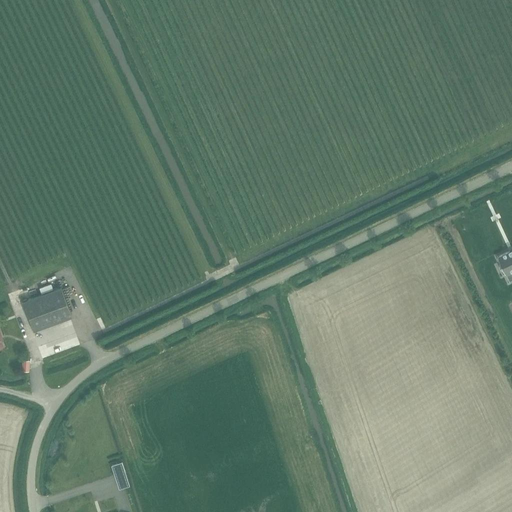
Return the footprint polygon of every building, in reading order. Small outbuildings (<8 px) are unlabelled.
[(0,201),(0,237),(22,290),(71,270),(35,186),(0,201)] [(511,249),(498,257),(502,265),(500,266),(503,274),(505,273),(506,274),(511,271),(511,249)] [(32,331),(72,316),(61,287),(22,302),(32,331)] [(135,453),(145,477),(169,466),(159,443),(135,453)] [(122,462),(112,466),(114,473),(125,470),(122,462)] [(109,511),(104,495),(82,501),(85,511),(109,511)]
